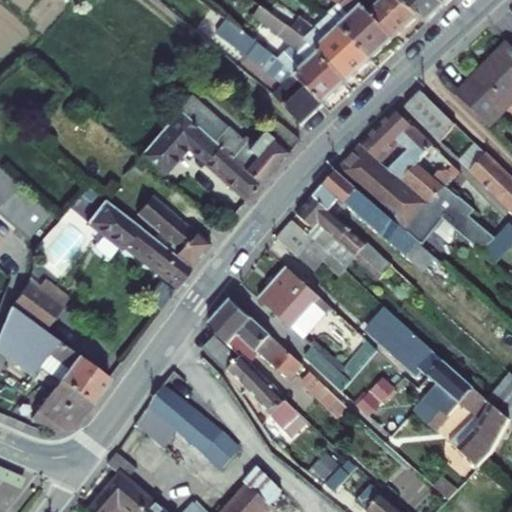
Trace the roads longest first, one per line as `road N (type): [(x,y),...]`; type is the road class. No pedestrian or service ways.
road 1 (tertiary): [(485,0),(279,196),(84,449)]
road 2 (unknown): [(162,347),(373,511)]
